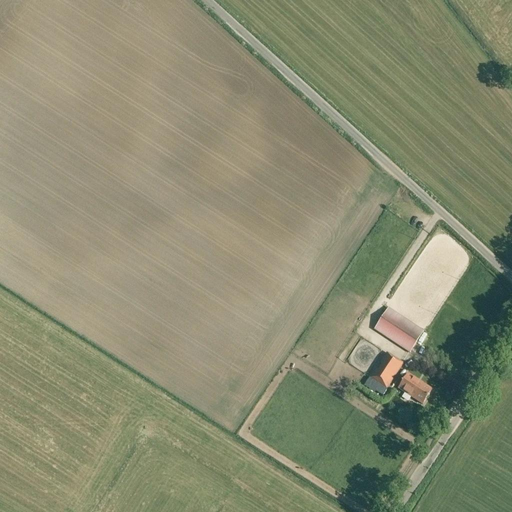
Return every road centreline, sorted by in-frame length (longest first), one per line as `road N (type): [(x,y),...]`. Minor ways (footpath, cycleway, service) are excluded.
road 1 (unclassified): [(511,277),(211,0)]
road 2 (tertiary): [(399,511),(511,335)]
